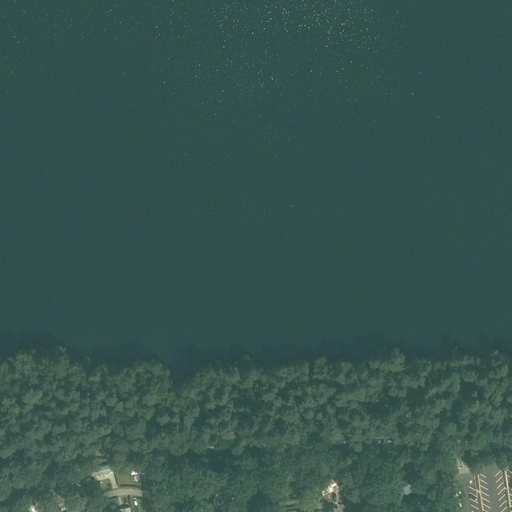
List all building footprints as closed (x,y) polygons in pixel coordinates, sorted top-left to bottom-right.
[(111,464),(89,469),(91,476),(113,471),(111,464)] [(78,478),(85,474),(81,468),(74,472),(78,478)] [(381,472),(385,480),(390,477),(386,469),(381,472)] [(422,470),(398,483),(401,489),(403,488),(411,483),(425,476),(422,470)] [(378,471),(353,484),(356,489),(360,488),(370,482),(381,476),(378,471)] [(341,472),(317,485),(320,490),(335,482),(344,478),(341,472)] [(262,473),(237,487),(241,492),(242,492),(255,485),(265,479),(262,473)] [(303,473),(278,486),(281,491),(306,478),(303,473)] [(219,474),(195,488),(198,493),(206,489),(223,480),(219,474)] [(72,478),(52,491),(56,497),(76,484),(72,478)] [(37,511),(30,501),(25,505),(30,511),(37,511)]
